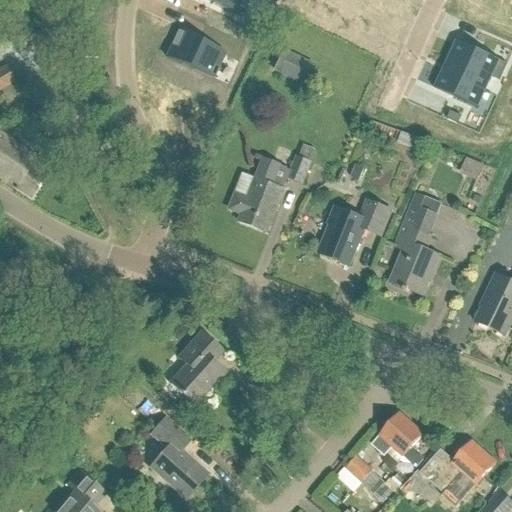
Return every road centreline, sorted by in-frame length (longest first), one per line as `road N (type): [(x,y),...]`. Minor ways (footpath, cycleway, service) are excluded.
road 1 (unclassified): [(150,245),(8,0)]
road 2 (tertiary): [(397,357),(143,267)]
road 3 (residential): [(150,245),(168,193),(125,87),(128,0)]
road 4 (residential): [(278,511),(373,405),(397,357)]
road 5 (tertiary): [(143,267),(84,247),(0,199)]
road 6 (track): [(143,267),(0,270)]
road 7 (tertiary): [(511,403),(397,357)]
road 8 (residential): [(435,0),(386,110)]
